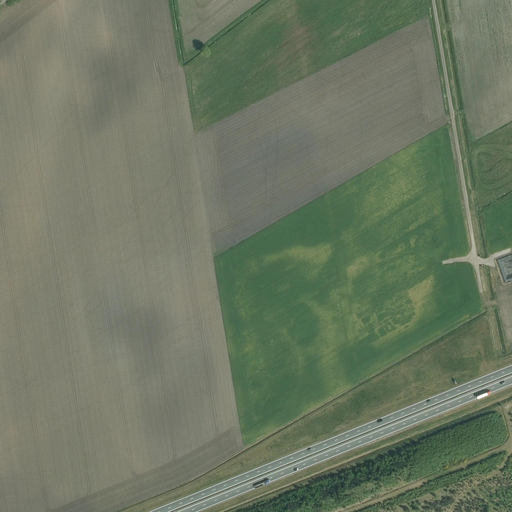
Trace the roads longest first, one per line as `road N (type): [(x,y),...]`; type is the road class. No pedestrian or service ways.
road 1 (trunk): [(511,369),(158,511)]
road 2 (trunk): [(188,511),(511,380)]
road 3 (unclassified): [(481,291),(433,0)]
road 4 (track): [(511,445),(346,511)]
